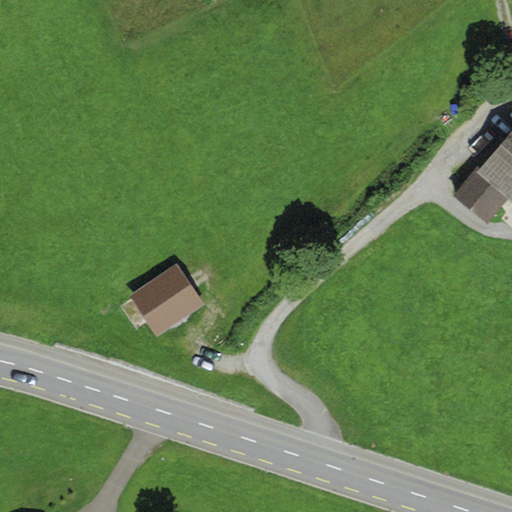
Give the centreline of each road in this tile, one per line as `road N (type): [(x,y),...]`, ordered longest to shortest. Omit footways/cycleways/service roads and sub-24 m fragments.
road 1 (unclassified): [(320,465),(322,428),(309,405),(271,380),(261,345),(319,275),(416,194),(511,89)]
road 2 (primary): [(0,362),(320,465)]
road 3 (primary): [(320,465),(466,511)]
